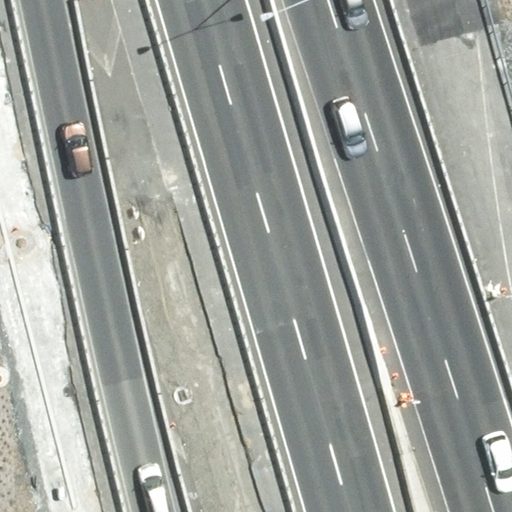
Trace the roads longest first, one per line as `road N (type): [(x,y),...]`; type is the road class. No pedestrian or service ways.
road 1 (motorway): [(331,511),(181,0)]
road 2 (motorway): [(358,0),(506,511)]
road 3 (motorway): [(146,511),(23,0)]
